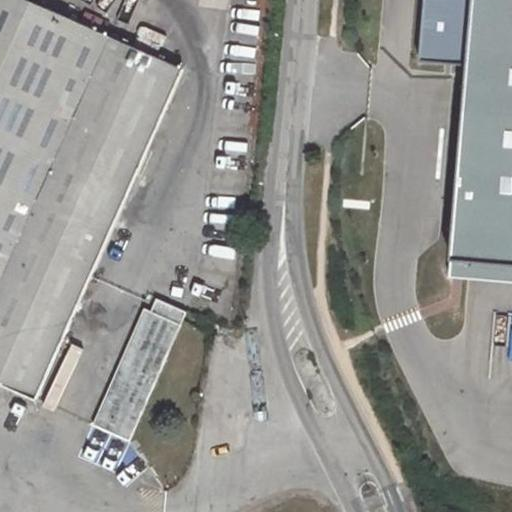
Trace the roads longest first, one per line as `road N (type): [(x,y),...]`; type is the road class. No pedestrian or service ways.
road 1 (unclassified): [(397,511),(317,341),(281,242)]
road 2 (unclassified): [(281,242),(266,269),(278,348),(354,511)]
road 3 (unclassified): [(306,0),(281,242)]
